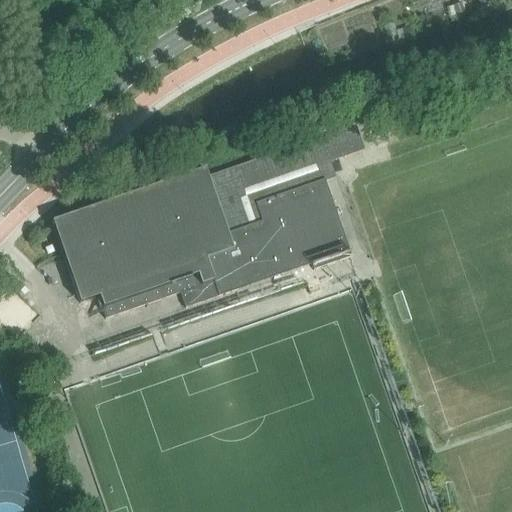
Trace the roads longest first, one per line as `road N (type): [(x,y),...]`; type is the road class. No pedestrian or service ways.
road 1 (track): [(74,166),(112,163),(511,39)]
road 2 (secondary): [(0,198),(144,65),(259,0)]
